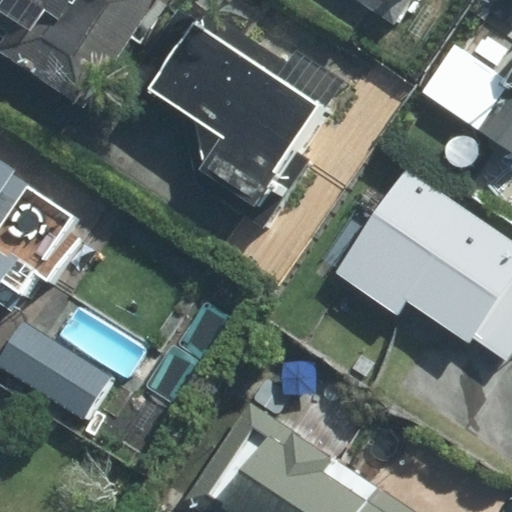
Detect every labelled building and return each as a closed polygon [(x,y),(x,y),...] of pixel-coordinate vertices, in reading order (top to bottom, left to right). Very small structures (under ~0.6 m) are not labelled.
[(0,0),(0,42),(92,109),(170,0),(0,0)] [(408,0),(373,0),(397,16),(408,0)] [(320,123),(191,34),(144,104),(218,155),(202,180),(256,217),(320,123)] [(511,93),(485,139),(511,154),(511,93)] [(0,236),(33,188),(0,165),(0,236)] [(511,360),(511,241),(410,177),(344,279),(501,379),(511,360)] [(114,382),(22,323),(0,357),(0,379),(82,432),(114,382)] [(408,511),(255,413),(196,504),(208,511),(408,511)]
